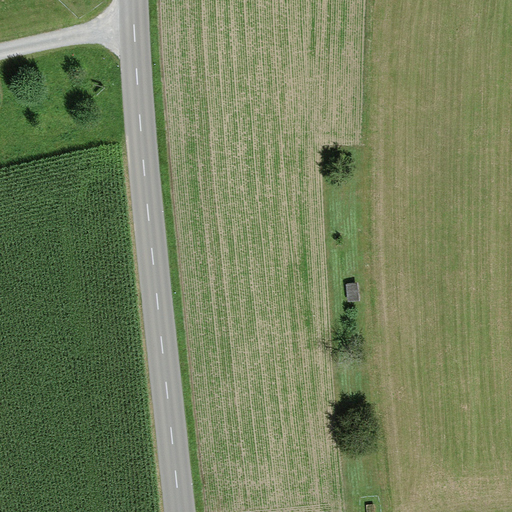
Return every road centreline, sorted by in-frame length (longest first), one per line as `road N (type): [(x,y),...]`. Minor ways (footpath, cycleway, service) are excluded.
road 1 (tertiary): [(131,0),(177,511)]
road 2 (track): [(0,53),(132,24)]
